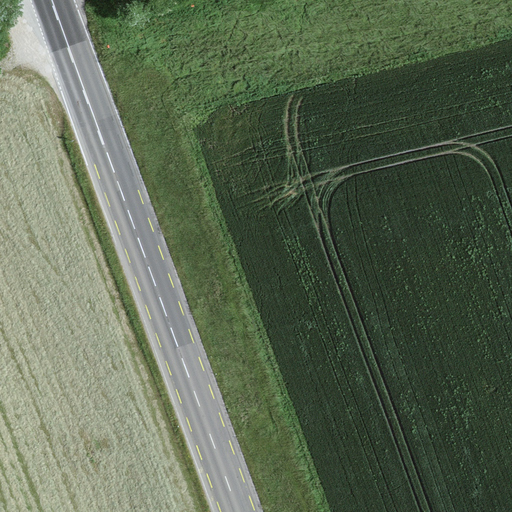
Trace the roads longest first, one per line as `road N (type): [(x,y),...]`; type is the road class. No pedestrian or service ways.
road 1 (primary): [(237,511),(51,0)]
road 2 (track): [(0,67),(275,0)]
